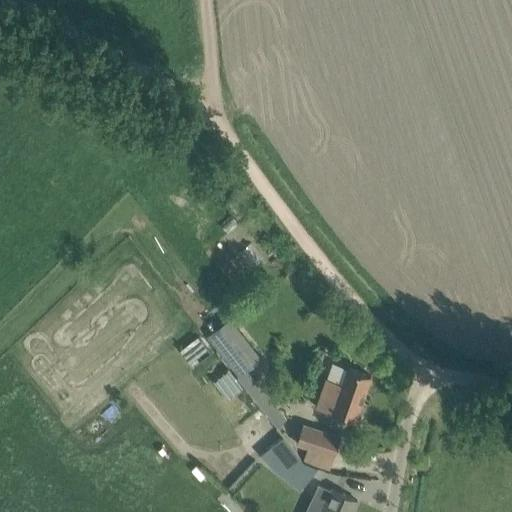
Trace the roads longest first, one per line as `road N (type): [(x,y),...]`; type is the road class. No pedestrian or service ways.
road 1 (track): [(429,379),(353,305),(197,105)]
road 2 (track): [(197,105),(5,0)]
road 3 (unclassified): [(389,511),(415,391),(429,379)]
